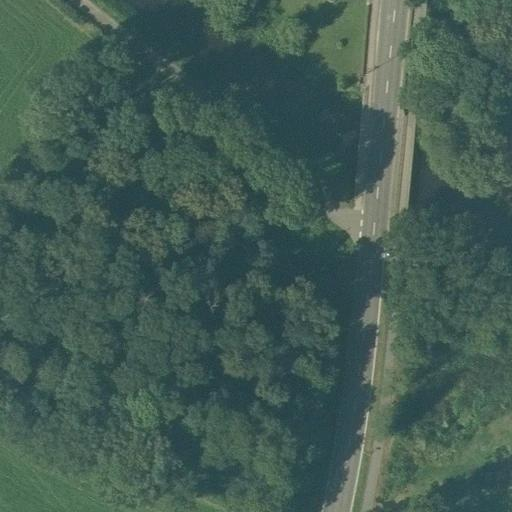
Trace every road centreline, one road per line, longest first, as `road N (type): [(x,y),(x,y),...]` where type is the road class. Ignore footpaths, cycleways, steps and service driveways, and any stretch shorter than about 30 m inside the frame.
road 1 (residential): [(372,238),(249,129),(80,0)]
road 2 (secondary): [(372,238),(335,511)]
road 3 (secondary): [(395,0),(372,238)]
